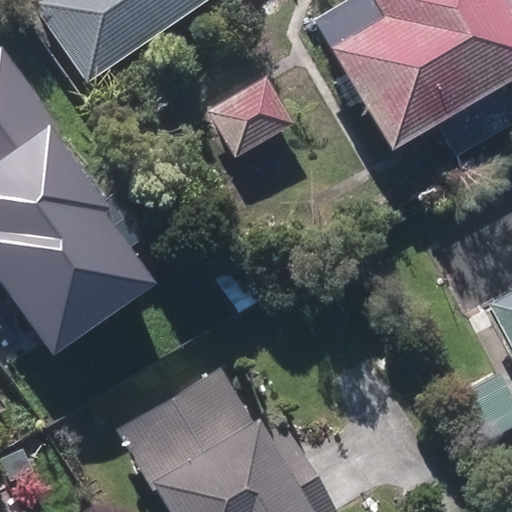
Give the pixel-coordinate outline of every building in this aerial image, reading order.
[(35,0),(33,2),(88,80),(203,0),(35,0)] [(330,48),(391,146),(511,71),(511,3),(510,0),(376,0),(385,14),(330,48)] [(62,128),(2,48),(0,49),(0,278),(55,352),(156,277),(104,208),(110,204),(56,133),(62,128)] [(212,111),(238,155),(291,124),(265,79),(212,111)] [(511,292),(491,304),(511,344),(511,292)] [(215,365),(114,430),(166,511),(341,511),(280,417),(258,431),(215,365)]
